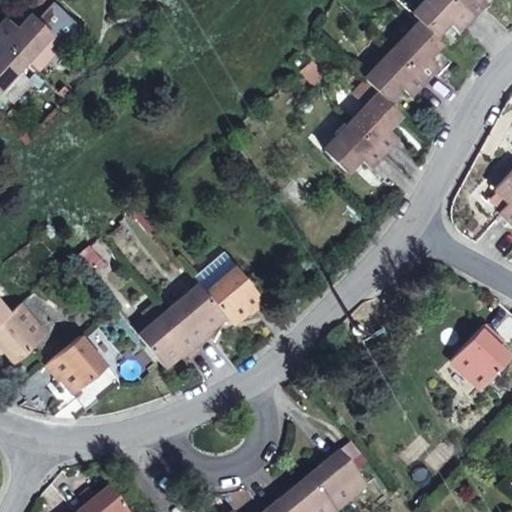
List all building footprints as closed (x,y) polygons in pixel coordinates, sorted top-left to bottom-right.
[(455,0),(424,0),(412,14),(419,20),(433,34),(446,20),(455,29),(462,22),(470,14),(455,0)] [(455,0),(470,14),(477,7),(483,0),(455,0)] [(0,24),(0,39),(7,47),(24,62),(41,43),(51,33),(29,12),(16,26),(7,17),(0,24)] [(427,55),(440,41),(433,34),(419,20),(391,49),(422,79),(429,72),(435,64),(427,55)] [(0,88),(24,62),(7,47),(0,39),(0,88)] [(52,53),(41,43),(24,62),(35,72),(52,53)] [(414,86),(422,79),(391,49),(364,78),(378,92),(385,98),(398,85),(407,93),(414,86)] [(385,127),(400,112),(385,98),(378,92),(350,121),(381,150),(388,143),(395,136),(385,127)] [(367,166),(381,150),(350,121),(323,150),(344,170),(357,156),(362,161),(367,166)] [(488,181),(493,186),(510,169),(505,164),(488,181)] [(498,210),(511,222),(511,166),(510,169),(493,186),(493,187),(497,191),(501,195),(507,200),(501,206),(498,210)] [(495,202),(501,206),(507,200),(501,195),(495,202)] [(100,261),(88,246),(75,256),(87,271),(100,261)] [(222,251),(192,276),(196,282),(203,290),(234,265),(222,251)] [(244,278),(234,265),(203,290),(224,317),(227,320),(230,324),(245,311),(250,316),(256,309),(263,302),(251,287),(244,278)] [(244,278),(251,287),(258,281),(251,272),(244,278)] [(217,323),(224,317),(203,290),(196,282),(166,308),(195,342),(197,345),(212,332),(209,328),(217,323)] [(142,311),(127,323),(132,330),(135,333),(166,308),(155,294),(139,307),(142,311)] [(45,332),(19,301),(7,311),(0,316),(0,345),(5,352),(11,360),(45,332)] [(189,351),(197,345),(195,342),(166,308),(135,333),(160,363),(163,366),(178,354),(181,358),(189,351)] [(507,355),(497,346),(492,342),(496,338),(489,331),(481,324),(448,359),(478,387),(507,355)] [(115,377),(79,334),(61,349),(43,364),(49,372),(56,381),(60,378),(72,392),(78,388),(81,391),(75,397),(81,406),(115,377)] [(326,456),(318,463),(321,467),(317,470),(306,479),(313,488),(333,511),(364,486),(334,450),(326,456)] [(306,479),(296,488),(292,491),(288,487),(280,494),(273,500),(282,511),(333,511),(313,488),(306,479)] [(126,511),(106,487),(96,496),(92,500),(88,496),(80,503),(73,509),(74,511),(126,511)] [(282,511),(273,500),(265,507),(258,511),(282,511)]
